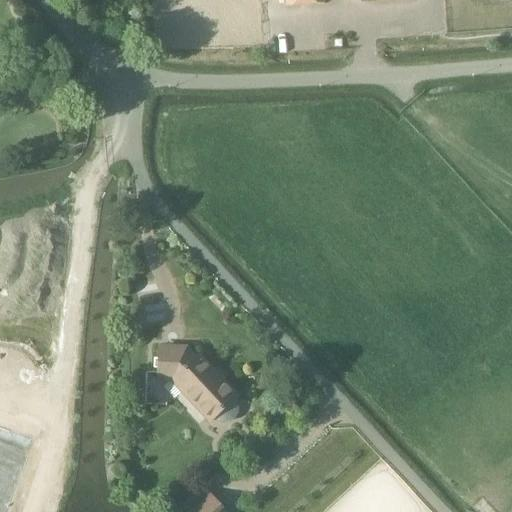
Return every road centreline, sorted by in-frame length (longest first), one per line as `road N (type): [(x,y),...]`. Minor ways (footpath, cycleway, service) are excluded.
road 1 (unclassified): [(131,91),(511,65)]
road 2 (unclassified): [(131,91),(92,66),(40,0)]
